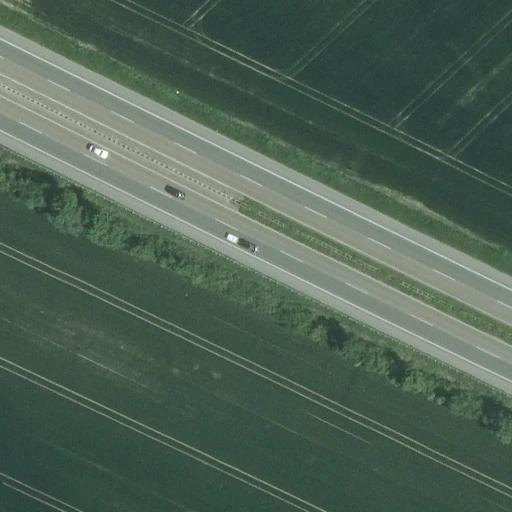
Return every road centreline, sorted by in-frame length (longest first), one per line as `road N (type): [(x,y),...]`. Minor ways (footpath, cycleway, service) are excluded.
road 1 (motorway): [(511,307),(0,45)]
road 2 (motorway): [(0,108),(511,361)]
